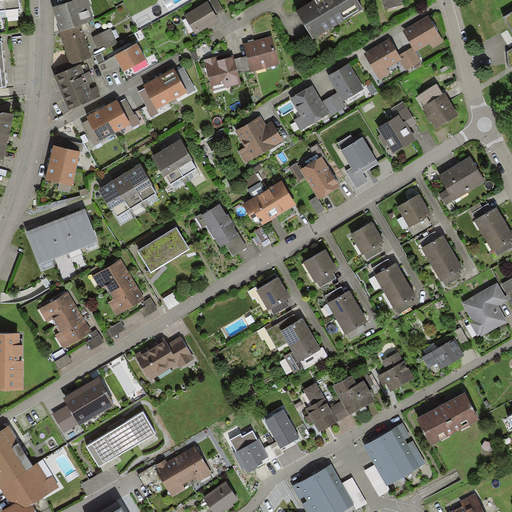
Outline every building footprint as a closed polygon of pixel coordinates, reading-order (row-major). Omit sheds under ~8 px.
[(4,0),(6,12),(21,11),(19,0),(4,0)] [(59,32),(59,33),(81,26),(95,22),(90,8),(91,8),(88,0),(69,0),(70,2),(52,8),(60,32),(59,32)] [(217,0),(210,0),(208,2),(215,14),(223,9),(217,0)] [(357,0),(318,0),(296,14),(313,41),(363,10),(357,0)] [(382,0),(385,10),(403,5),(401,0),(382,0)] [(215,14),(208,2),(184,16),(195,35),(219,21),(215,14)] [(511,12),(503,18),(511,33),(511,49),(507,52),(508,69),(511,66),(511,12)] [(428,16),(403,31),(412,48),(415,53),(416,52),(430,44),(433,48),(443,42),(428,16)] [(81,26),(59,33),(70,66),(92,59),(81,26)] [(111,29),(92,37),(97,49),(105,46),(106,48),(117,43),(111,29)] [(272,37),(243,44),(247,57),(251,70),(251,73),(280,65),(272,37)] [(399,56),(389,39),(364,54),(379,80),(390,74),(387,69),(400,62),(402,60),(399,56)] [(137,44),(114,57),(120,66),(124,74),(146,61),(137,44)] [(415,53),(412,48),(399,56),(402,60),(400,62),(406,71),(409,70),(411,73),(421,67),(419,64),(422,62),(416,52),(415,53)] [(101,53),(95,56),(102,73),(108,71),(105,61),(101,53)] [(114,56),(105,61),(108,71),(120,66),(114,57),(114,56)] [(218,56),(204,60),(212,92),(241,84),(238,74),(234,60),(234,57),(219,61),(218,56)] [(241,58),(234,60),(238,74),(251,70),(247,57),(241,59),(241,58)] [(364,90),(349,64),(328,76),(338,93),(343,102),(344,102),(364,90)] [(81,65),(54,77),(69,111),(101,96),(96,87),(90,90),(88,86),(94,83),(89,73),(85,75),(81,65)] [(184,67),(176,72),(188,94),(188,95),(196,90),(184,67)] [(174,69),(159,78),(172,102),(188,94),(176,72),(174,69)] [(172,102),(159,78),(143,87),(145,89),(157,111),(158,110),(172,102)] [(322,102),(313,86),(290,99),(300,117),(294,120),(301,131),(328,115),(329,115),(322,102)] [(419,97),(425,106),(443,95),(437,86),(419,97)] [(157,111),(145,89),(139,92),(148,109),(146,110),(151,119),(160,114),(158,110),(157,111)] [(338,93),(322,102),(329,115),(328,115),(330,117),(347,108),(344,102),(343,102),(338,93)] [(425,106),(422,108),(427,115),(425,116),(429,123),(431,122),(436,130),(459,116),(445,94),(443,95),(425,106)] [(126,100),(118,103),(131,125),(132,128),(141,123),(136,115),(135,116),(126,100)] [(117,101),(102,110),(115,134),(131,125),(118,103),(117,101)] [(392,109),(397,117),(399,116),(403,123),(405,122),(409,128),(416,123),(403,102),(392,109)] [(115,134),(102,110),(87,118),(88,121),(100,142),(115,134)] [(0,159),(4,161),(14,116),(4,115),(0,116),(0,159)] [(397,117),(377,129),(381,135),(379,137),(385,147),(388,146),(393,155),(417,141),(409,128),(405,122),(403,123),(399,116),(397,117)] [(261,117),(235,132),(245,148),(239,152),(246,164),(269,152),(268,151),(283,141),(272,121),(266,125),(261,117)] [(100,142),(88,121),(82,124),(94,147),(101,144),(100,142)] [(354,174),(361,170),(363,173),(378,164),(363,139),(341,152),(351,169),(354,174)] [(180,141),(166,149),(183,178),(197,170),(180,141)] [(54,147),(49,164),(76,171),(80,153),(54,147)] [(169,186),(183,178),(166,149),(152,158),(169,186)] [(438,177),(446,190),(439,195),(445,205),(453,200),(454,201),(486,182),(470,157),(438,177)] [(340,187),(322,158),(300,170),(305,178),(317,197),(318,200),(340,187)] [(300,181),(305,178),(300,170),(296,163),(291,167),(300,181)] [(76,171),(49,164),(45,181),(72,188),(76,171)] [(139,165),(125,174),(143,202),(157,194),(139,165)] [(363,173),(361,170),(354,174),(351,169),(346,172),(357,189),(368,182),(363,173)] [(256,173),(243,181),(248,190),(261,182),(256,173)] [(129,211),(143,202),(125,174),(112,182),(129,211)] [(129,211),(112,182),(98,191),(116,219),(129,211)] [(281,182),(262,194),(277,218),(296,206),(281,182)] [(262,227),(277,218),(262,194),(243,205),(252,220),(257,217),(262,227)] [(397,208),(409,229),(427,218),(431,216),(420,195),(397,208)] [(317,197),(309,201),(317,214),(324,210),(318,200),(317,197)] [(493,211),(485,199),(469,208),(476,221),(493,211)] [(220,205),(201,217),(221,248),(226,245),(240,236),(235,228),(236,227),(228,215),(227,216),(220,205)] [(483,237),(506,224),(497,209),(493,211),(476,221),(474,222),(483,237)] [(85,210),(71,216),(84,249),(98,243),(85,210)] [(57,221),(70,255),(84,249),(71,216),(57,221)] [(431,225),(427,218),(409,229),(413,235),(431,225)] [(43,226),(56,260),(70,255),(57,221),(43,226)] [(350,236),(362,256),(364,255),(380,245),(384,243),(372,224),(350,236)] [(511,234),(506,224),(483,237),(492,253),(495,252),(511,242),(511,241),(511,234)] [(39,266),(56,260),(43,226),(26,233),(39,266)] [(177,228),(157,240),(170,262),(190,250),(177,228)] [(424,248),(439,239),(435,232),(419,241),(424,248)] [(240,236),(226,245),(233,257),(248,247),(240,236)] [(431,265),(452,253),(443,237),(439,239),(424,248),(421,250),(431,265)] [(151,274),(170,262),(157,240),(138,252),(151,274)] [(511,248),(511,243),(511,242),(495,252),(498,257),(511,248)] [(383,251),(380,245),(364,255),(367,260),(383,251)] [(303,264),(315,284),(317,283),(334,274),(338,271),(326,251),(303,264)] [(452,253),(431,265),(441,282),(443,281),(459,272),(462,270),(452,253)] [(110,294),(133,280),(121,259),(92,276),(101,290),(106,287),(110,294)] [(376,275),(392,266),(389,259),(372,269),(376,275)] [(384,293),(406,280),(396,263),(392,266),(376,275),(374,277),(384,293)] [(462,277),(459,272),(443,281),(446,286),(462,277)] [(336,278),(334,274),(317,283),(320,288),(336,278)] [(256,291),(268,312),(271,310),(286,301),(290,299),(278,278),(256,291)] [(511,278),(501,285),(507,295),(506,296),(511,306),(511,278)] [(133,280),(110,294),(113,300),(108,303),(116,316),(145,299),(133,280)] [(406,280),(384,293),(394,310),(396,309),(412,299),(416,297),(406,280)] [(498,284),(462,303),(472,321),(470,323),(477,337),(480,335),(481,337),(507,322),(498,306),(507,301),(498,284)] [(329,303),(345,294),(341,287),(325,297),(329,303)] [(336,319),(358,306),(349,291),(345,294),(329,303),(327,304),(336,319)] [(57,327),(80,313),(68,292),(39,309),(48,323),(53,320),(57,327)] [(146,306),(140,310),(145,318),(158,310),(151,298),(143,302),(146,306)] [(415,305),(412,299),(396,309),(399,315),(415,305)] [(289,306),(286,301),(271,310),(274,315),(289,306)] [(358,306),(336,319),(345,336),(347,335),(364,325),(367,323),(358,306)] [(80,313),(57,327),(60,333),(55,336),(63,349),(92,332),(80,313)] [(299,322),(294,315),(266,331),(277,349),(287,343),(281,332),(299,322)] [(290,347),(312,335),(303,319),(299,322),(281,332),(287,343),(290,347)] [(121,322),(108,330),(113,338),(126,329),(121,322)] [(367,330),(364,325),(347,335),(350,340),(367,330)] [(20,335),(0,334),(0,391),(23,392),(24,347),(20,347),(20,335)] [(100,335),(87,343),(92,350),(104,343),(100,335)] [(305,368),(301,362),(321,351),(320,349),(312,335),(290,347),(292,352),(284,357),(294,374),(305,368)] [(164,338),(135,355),(150,381),(177,365),(179,364),(170,350),(164,338)] [(438,349),(422,359),(429,370),(438,364),(441,370),(465,356),(455,339),(438,349)] [(183,341),(170,350),(179,364),(177,365),(179,369),(195,359),(183,341)] [(323,348),(320,349),(321,351),(301,362),(305,368),(306,369),(328,357),(323,348)] [(398,353),(382,362),(387,372),(378,377),(383,386),(386,385),(390,392),(415,379),(405,362),(403,362),(398,353)] [(72,363),(68,355),(54,362),(59,370),(72,363)] [(352,377),(333,388),(341,402),(349,416),(375,402),(364,382),(357,386),(352,377)] [(98,379),(64,399),(68,406),(79,424),(80,427),(115,407),(98,379)] [(242,404),(256,396),(250,384),(235,392),(242,404)] [(330,408),(316,384),(303,391),(312,405),(305,409),(308,413),(304,415),(310,424),(313,422),(319,433),(339,422),(330,408)] [(416,420),(431,447),(480,421),(465,394),(416,420)] [(341,402),(330,408),(339,422),(349,416),(341,402)] [(79,424),(68,406),(53,414),(64,434),(79,424)] [(284,412),(265,422),(280,450),(299,440),(284,412)] [(143,414),(87,448),(99,469),(156,435),(143,414)] [(387,486),(426,464),(403,424),(364,446),(387,486)] [(0,487),(33,467),(18,444),(20,443),(9,427),(0,432),(0,487)] [(233,454),(243,471),(245,470),(247,474),(261,466),(260,464),(270,458),(259,439),(233,454)] [(196,446),(176,457),(190,482),(196,479),(199,483),(212,475),(196,446)] [(76,471),(65,453),(54,459),(65,477),(76,471)] [(157,468),(155,469),(172,498),(186,490),(183,485),(190,482),(176,457),(167,462),(165,460),(156,465),(157,468)] [(33,467),(0,487),(0,489),(11,506),(16,504),(25,508),(32,505),(59,488),(53,477),(48,480),(38,464),(33,467)] [(306,511),(342,511),(354,506),(331,465),(292,487),(306,511)] [(226,482),(203,498),(212,511),(222,511),(239,501),(226,482)] [(463,507),(452,511),(484,511),(475,494),(460,502),(463,507)]
